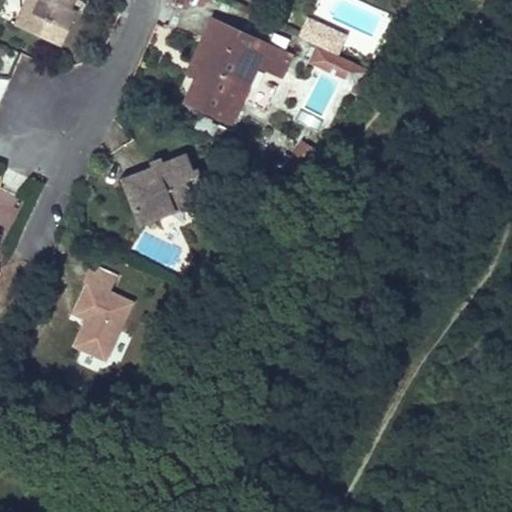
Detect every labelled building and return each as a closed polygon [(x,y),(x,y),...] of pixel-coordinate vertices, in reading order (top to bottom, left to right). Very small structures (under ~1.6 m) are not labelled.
[(44,0),(29,0),(18,25),(30,31),(44,0)] [(44,0),(30,31),(63,46),(78,13),(73,11),(78,1),(78,0),(44,0)] [(78,1),(73,11),(78,13),(81,15),(85,4),(78,1)] [(199,66),(195,75),(187,71),(176,91),(231,119),(248,84),(242,81),(253,60),(259,63),(273,70),(280,54),(213,21),(204,40),(207,42),(195,65),(199,66)] [(316,46),(324,27),(311,21),(302,39),(316,46)] [(339,56),(347,38),(324,27),(316,46),(339,56)] [(280,54),(273,70),(281,74),(288,59),(280,54)] [(253,60),(242,81),(248,84),(259,63),(253,60)] [(187,61),(183,69),(187,71),(195,75),(199,66),(195,65),(187,61)] [(123,181),(139,224),(197,203),(205,187),(197,168),(194,169),(189,154),(165,163),(164,158),(151,163),(154,169),(156,174),(143,179),(140,174),(123,181)] [(140,174),(143,179),(156,174),(154,169),(140,174)] [(0,258),(25,197),(0,187),(0,258)] [(74,315),(88,321),(76,347),(106,361),(132,304),(110,294),(116,281),(89,269),(81,288),(86,290),(74,315)]
